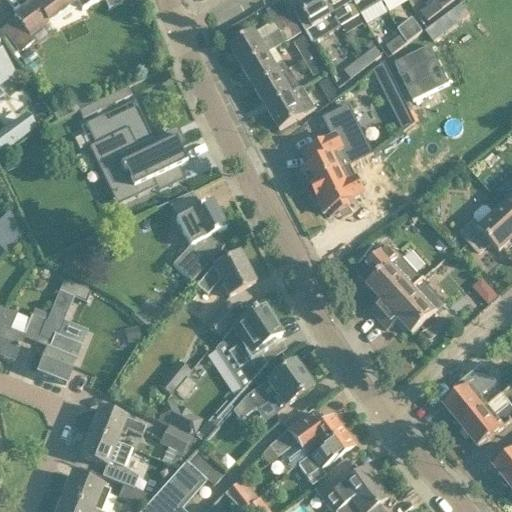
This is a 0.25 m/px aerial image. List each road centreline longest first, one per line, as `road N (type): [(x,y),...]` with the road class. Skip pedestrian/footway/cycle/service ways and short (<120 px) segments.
road 1 (residential): [(388,427),(271,249),(185,44)]
road 2 (residential): [(25,511),(67,415),(0,386)]
road 3 (residential): [(388,427),(511,310)]
